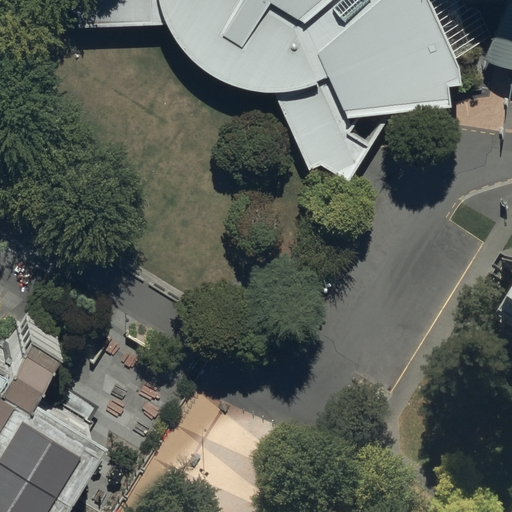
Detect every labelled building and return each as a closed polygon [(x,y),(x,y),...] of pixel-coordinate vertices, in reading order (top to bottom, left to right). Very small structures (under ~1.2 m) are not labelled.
[(446,71),(459,68),(455,49),(433,0),(69,0),(77,6),(77,20),(162,17),(177,37),(197,56),(224,73),(251,80),(269,81),(301,160),(312,156),(341,173),(353,154),(384,102),(450,92),(446,71)] [(481,38),(489,34),(474,0),(433,0),(455,49),(481,38)] [(511,0),(501,0),(489,34),(483,51),(508,56),(511,56),(511,0)] [(497,299),(494,305),(511,315),(511,322),(492,356),(511,368),(511,298),(501,293),(497,299)] [(0,511),(42,511),(58,487),(79,452),(104,410),(81,395),(30,365),(43,345),(55,325),(27,308),(13,331),(0,351),(0,511)]
